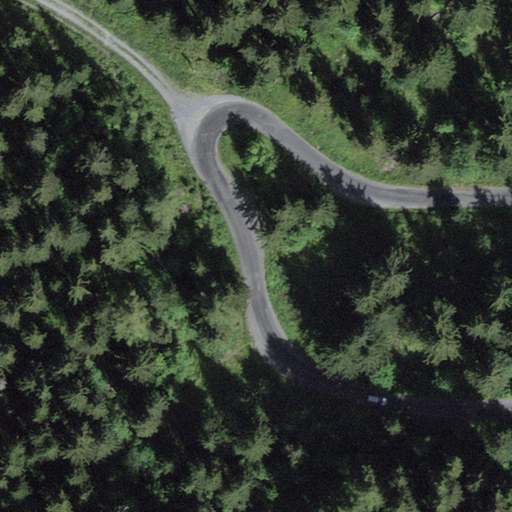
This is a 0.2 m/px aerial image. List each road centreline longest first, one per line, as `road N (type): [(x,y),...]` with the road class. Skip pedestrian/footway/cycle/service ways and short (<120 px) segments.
road 1 (unclassified): [(511,401),(439,402),(346,389),(287,361),(257,306),(245,241),(201,148),(200,124),(208,109),(232,103),(257,109),(326,174),(353,188),(511,198)]
road 2 (track): [(203,119),(104,27),(60,0)]
